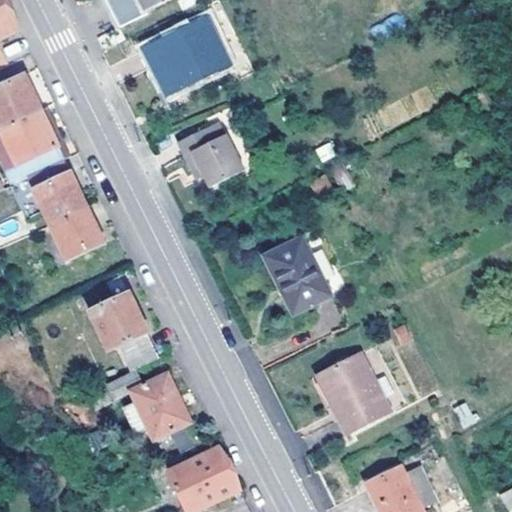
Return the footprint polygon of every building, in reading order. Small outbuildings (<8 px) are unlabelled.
[(3,6),(0,0),(0,70),(13,64),(0,37),(0,34),(14,27),(3,6)] [(145,12),(139,0),(103,0),(110,11),(119,30),(147,17),(145,12)] [(167,0),(139,0),(145,12),(167,0)] [(397,12),(371,30),(379,43),(406,25),(397,12)] [(227,69),(204,20),(150,47),(160,67),(174,96),(227,69)] [(160,67),(150,47),(140,52),(164,101),(174,96),(160,67)] [(0,129),(39,113),(23,78),(0,88),(0,129)] [(39,113),(61,160),(71,156),(48,109),(39,113)] [(0,136),(20,179),(61,160),(39,113),(0,129),(0,136)] [(205,190),(241,170),(222,134),(212,139),(207,128),(173,145),(190,177),(196,174),(205,190)] [(315,149),(321,162),(337,155),(331,142),(315,149)] [(35,198),(70,181),(61,160),(20,179),(12,183),(19,198),(32,192),(35,198)] [(48,225),(84,209),(70,181),(35,198),(48,225)] [(92,226),(84,209),(48,225),(65,261),(101,244),(92,226)] [(262,258),(291,316),(329,297),(299,239),(262,258)] [(106,277),(116,298),(126,294),(127,293),(116,272),(106,277)] [(154,357),(126,294),(116,298),(87,311),(104,349),(113,345),(125,371),(130,368),(154,357)] [(385,414),(356,355),(313,376),(326,403),(329,408),(342,437),(385,414)] [(129,370),(98,384),(105,398),(116,392),(127,387),(136,383),(129,370)] [(129,391),(149,436),(162,431),(168,443),(173,453),(195,443),(161,374),(129,391)] [(326,403),(313,376),(306,380),(321,412),(329,408),(326,403)] [(116,392),(144,454),(168,443),(162,431),(149,436),(129,391),(127,387),(116,392)] [(454,407),(461,428),(476,423),(469,402),(454,407)] [(226,474),(207,437),(195,443),(173,453),(158,460),(182,510),(232,486),(226,474)] [(363,486),(376,511),(421,511),(413,496),(421,492),(412,475),(403,479),(398,468),(363,486)] [(511,477),(495,487),(502,501),(511,495),(511,477)]
